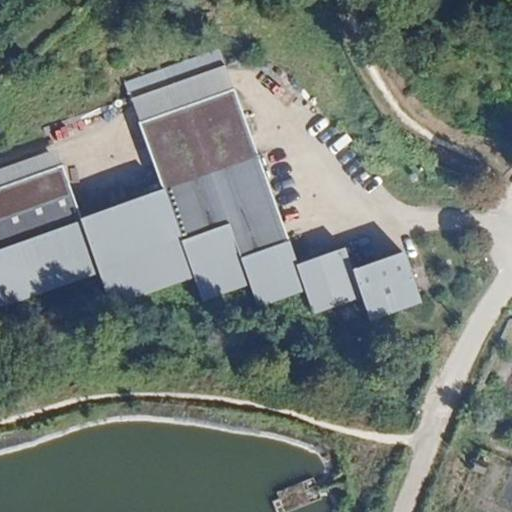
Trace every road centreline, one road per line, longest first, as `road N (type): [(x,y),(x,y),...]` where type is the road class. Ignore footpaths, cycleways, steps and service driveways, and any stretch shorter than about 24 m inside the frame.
road 1 (unclassified): [(404,511),(487,317),(511,280)]
road 2 (unknown): [(511,246),(417,200),(374,211)]
